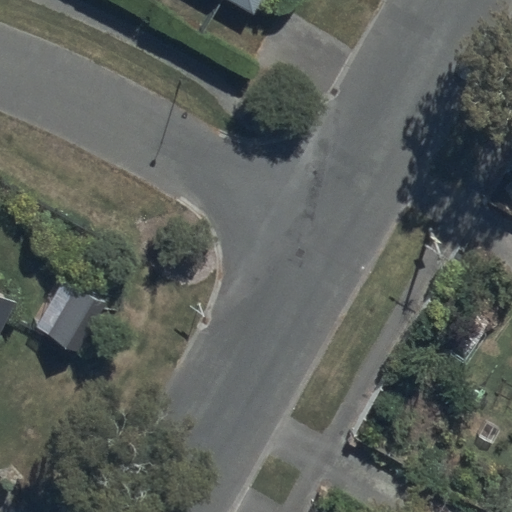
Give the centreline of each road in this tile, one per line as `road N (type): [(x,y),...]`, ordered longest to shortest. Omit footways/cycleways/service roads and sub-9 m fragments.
road 1 (residential): [(319,232),(124,118),(0,62)]
road 2 (residential): [(319,232),(163,511)]
road 3 (residential): [(454,0),(319,232)]
